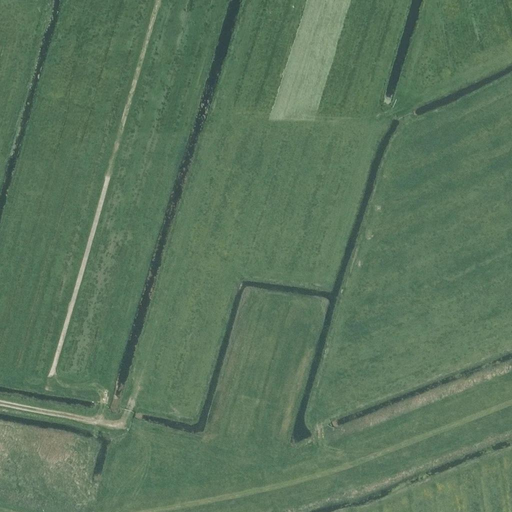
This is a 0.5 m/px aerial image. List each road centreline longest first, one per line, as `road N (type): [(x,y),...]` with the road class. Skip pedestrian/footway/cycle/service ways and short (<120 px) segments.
road 1 (track): [(154,511),(291,484),(511,402)]
road 2 (track): [(0,403),(96,420),(104,397)]
